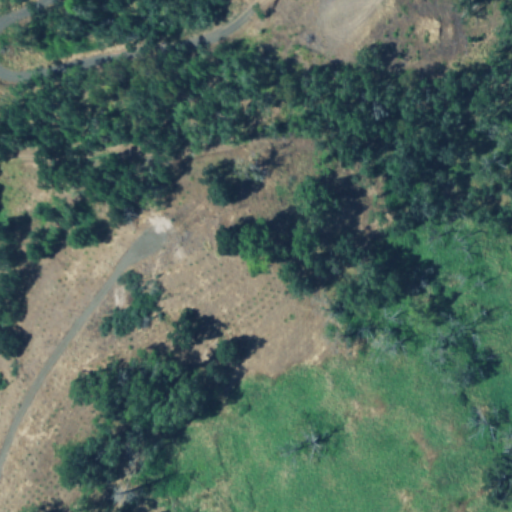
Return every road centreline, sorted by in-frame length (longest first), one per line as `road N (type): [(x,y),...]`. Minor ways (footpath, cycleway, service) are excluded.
road 1 (track): [(0,162),(245,143),(308,149)]
road 2 (residential): [(0,461),(59,347),(162,233)]
road 3 (track): [(257,0),(193,39),(0,75)]
